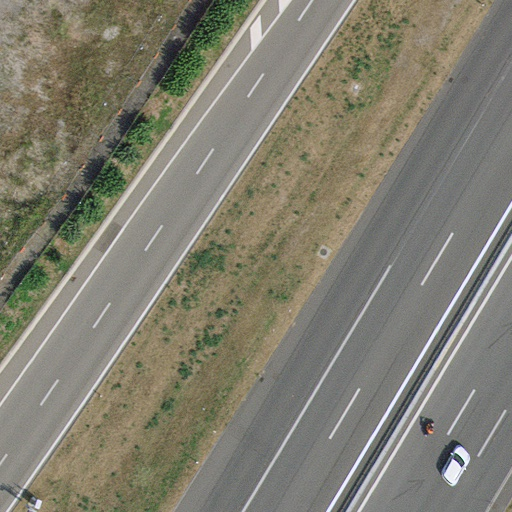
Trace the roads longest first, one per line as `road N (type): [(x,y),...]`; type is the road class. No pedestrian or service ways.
road 1 (motorway): [(317,0),(0,459)]
road 2 (motorway): [(511,116),(275,511)]
road 3 (motorway): [(418,511),(511,355)]
